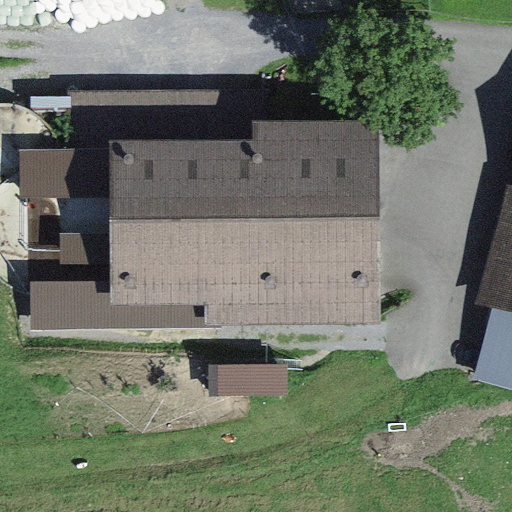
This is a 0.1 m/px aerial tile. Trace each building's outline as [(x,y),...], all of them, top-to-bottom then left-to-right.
[(258,143),(257,126),(257,94),(74,96),(74,151),(20,151),(20,198),(116,198),(115,145),(258,143)] [(259,145),(115,145),(116,198),(116,235),(116,265),(117,283),(117,302),(206,301),(206,325),(222,325),(383,324),(381,124),(259,125),(257,126),(258,143),(259,145)] [(511,188),(511,189),(479,307),(495,311),(487,341),(477,376),(511,385),(511,188)] [(116,265),(116,235),(61,235),(61,265),(116,265)] [(117,302),(117,283),(32,285),(32,332),(222,331),(222,325),(206,325),(206,301),(117,302)] [(286,366),(210,368),(211,398),(287,396),(286,366)]
